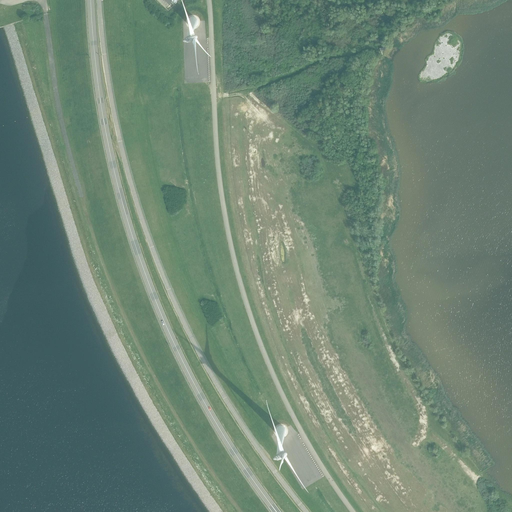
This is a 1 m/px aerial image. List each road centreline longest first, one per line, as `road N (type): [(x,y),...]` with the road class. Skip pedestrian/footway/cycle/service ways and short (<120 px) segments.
road 1 (unclassified): [(305,511),(244,430),(168,289),(121,147),(98,0)]
road 2 (primary): [(276,511),(216,424),(149,286),(101,110),(90,0)]
